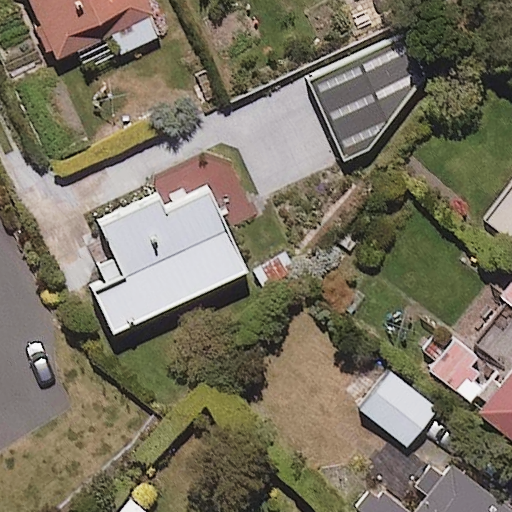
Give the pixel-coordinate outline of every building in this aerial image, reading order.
[(21,0),(54,71),(90,54),(96,68),(160,38),(142,0),(21,0)] [(239,258),(202,177),(155,198),(148,183),(92,209),(111,250),(80,264),(105,320),(239,258)] [(511,183),(485,217),(511,238),(511,183)] [(511,275),(500,289),(511,299),(511,275)] [(511,312),(507,309),(478,343),(501,362),(472,398),(511,430),(511,312)] [(473,350),(450,330),(423,362),(463,396),(477,380),(473,378),(481,369),(467,357),(473,350)] [(432,399),(384,362),(355,400),(403,437),(432,399)] [(511,511),(448,458),(401,511),(511,511)]
